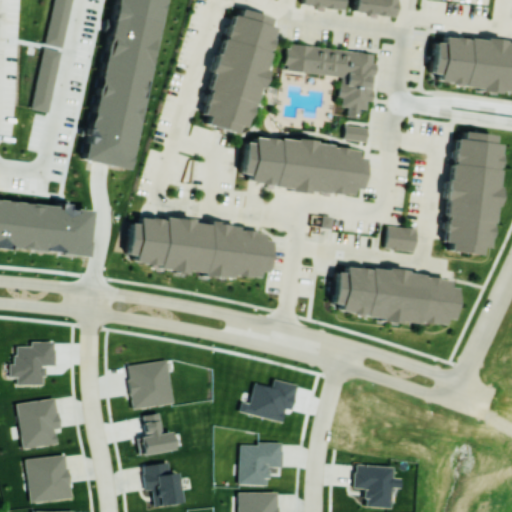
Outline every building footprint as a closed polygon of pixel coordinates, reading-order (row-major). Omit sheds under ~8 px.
[(69,0),(51,0),(42,43),(60,47),(69,0)] [(125,168),(159,0),(111,0),(79,159),(125,168)] [(300,0),(300,4),(340,8),(340,0),(300,0)] [(352,0),(351,11),(393,15),(394,0),(352,0)] [(246,128),(270,25),(266,24),(268,15),(237,8),(236,15),(223,12),(200,114),(204,115),(202,124),(233,131),(234,125),(246,128)] [(511,41),(440,36),(439,41),(430,41),(428,72),(435,73),(434,84),(511,90),(511,41)] [(338,75),(336,96),(339,96),(338,105),(345,106),(344,115),(356,117),(357,108),(364,108),(364,100),(370,100),(373,62),(370,61),(371,51),(286,43),(283,70),(338,75)] [(59,49),(41,46),(28,108),(46,111),(59,49)] [(366,127),(342,124),(341,138),(364,141),(366,127)] [(460,130),(459,137),(452,136),(451,148),(449,147),(448,159),(450,159),(449,162),(447,162),(445,179),(442,178),(439,197),(442,198),(440,215),(442,215),(442,218),(440,218),(439,229),(440,230),(439,240),(445,241),(444,249),(475,253),(477,246),(482,246),(484,236),(486,236),(487,224),(486,224),(486,221),(488,221),(490,204),(494,204),(496,186),(493,185),(496,153),(495,153),(496,143),(490,142),(491,134),(460,130)] [(241,140),(249,142),(249,135),(261,137),(261,136),(272,137),(272,138),(275,139),(275,137),(292,139),(293,136),(312,139),(312,141),(328,144),(327,146),(331,146),(331,145),(343,147),(343,148),(353,149),(352,155),(360,157),(357,187),(348,187),(348,192),(337,191),(336,192),(325,191),(325,190),(322,190),(322,192),(306,190),(305,192),(285,189),(286,187),(269,184),(269,183),(267,182),(267,183),(255,182),(255,181),(244,179),(245,173),(237,172),(241,140)] [(0,246),(82,253),(86,209),(62,207),(63,202),(53,201),(52,203),(0,199),(0,246)] [(329,215),(319,214),(318,227),(328,227),(329,215)] [(126,221),(122,252),(130,253),(129,260),(141,261),(141,262),(152,264),(152,263),(155,263),(155,266),(164,268),(164,269),(172,270),(172,271),(182,272),(183,269),(200,271),(199,275),(210,276),(210,275),(218,276),(218,274),(228,275),(228,272),(232,273),(231,274),(243,276),(243,275),(254,276),(255,270),(263,271),(267,239),(258,238),(259,232),(249,231),(248,229),(237,228),(237,229),(234,229),(234,225),(225,224),(225,222),(217,222),(217,220),(206,218),(205,222),(190,220),(190,217),(179,215),(179,217),(170,216),(170,217),(161,216),(161,219),(158,219),(158,217),(146,215),(146,217),(135,216),(135,222),(126,221)] [(382,246),(385,223),(414,227),(411,250),(382,246)] [(331,270),(338,271),(340,264),(351,266),(351,265),(363,266),(363,268),(365,268),(365,265),(382,268),(383,265),(403,268),(403,271),(419,272),(419,275),(422,275),(422,274),(434,276),(433,277),(444,278),(444,284),(452,285),(448,318),(440,317),(439,323),(428,322),(416,321),(416,320),(414,320),(413,322),(396,320),(396,322),(376,320),(376,317),(359,315),(359,313),(357,312),(357,313),(344,312),(345,311),(334,309),(334,303),(327,302),(327,285),(331,270)] [(124,364),(163,358),(170,401),(129,407),(125,378),(126,378),(124,364)] [(235,409),(278,419),(281,406),(288,408),(293,384),(271,378),(269,386),(250,382),(246,401),(238,399),(235,409)] [(54,442),(52,427),(57,426),(52,396),(13,402),(20,447),(54,442)] [(171,448),(168,429),(160,431),(156,411),(139,414),(143,434),(134,436),(137,454),(171,448)] [(237,444),(236,483),(266,484),(266,465),(279,466),(280,441),(255,440),(255,444),(237,444)] [(23,457),(27,501),(68,497),(64,453),(23,457)] [(175,471),(167,472),(165,460),(139,464),(143,489),(149,488),(151,505),(179,501),(175,471)] [(390,465),(352,463),(351,487),(362,487),(361,505),(387,506),(388,486),(396,486),(397,477),(389,476),(390,465)] [(235,511),(275,511),(275,490),(235,491),(235,511)]
